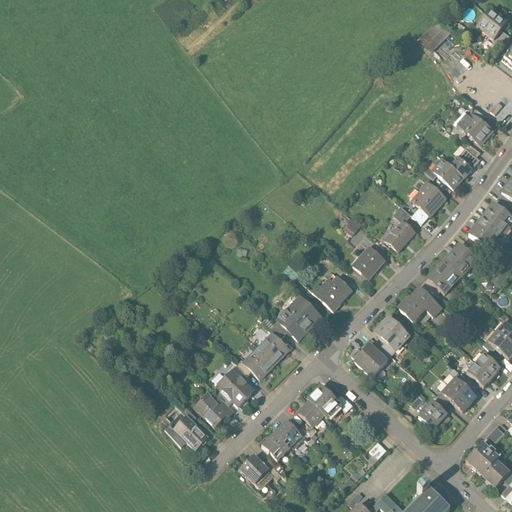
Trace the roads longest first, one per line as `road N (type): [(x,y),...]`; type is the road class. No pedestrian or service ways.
road 1 (residential): [(325,361),(471,208),(511,147)]
road 2 (residential): [(203,475),(325,361)]
road 3 (residential): [(445,468),(325,361)]
